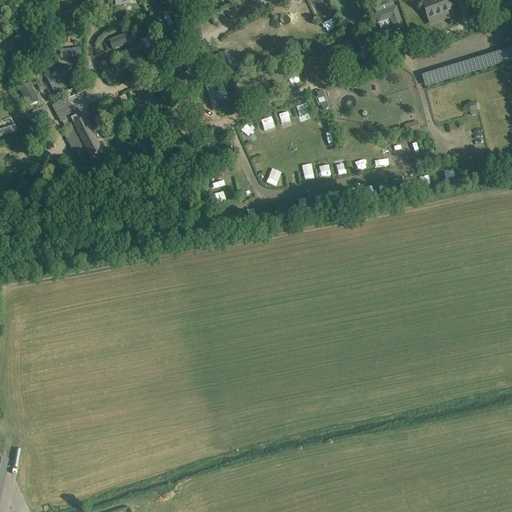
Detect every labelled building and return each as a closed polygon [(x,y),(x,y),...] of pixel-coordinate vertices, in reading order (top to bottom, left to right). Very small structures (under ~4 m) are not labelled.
[(431,0),(422,4),(428,19),(451,10),(448,3),(452,2),(453,1),(455,1),(454,0),(431,0)] [(375,7),(377,11),(396,5),(395,1),(375,7)] [(396,6),(375,14),(378,23),(390,19),(394,31),(403,27),(396,6)] [(136,42),(131,31),(110,40),(115,51),(136,42)] [(322,91),(317,93),(322,110),(328,109),(322,91)] [(472,115),(480,115),(479,103),(471,103),(472,115)] [(282,122),(292,117),(288,109),(278,113),(282,122)] [(102,151),(85,119),(82,113),(63,123),(72,141),(69,143),(74,152),(77,151),(77,152),(84,148),(89,158),(102,151)] [(0,129),(0,137),(19,132),(17,125),(0,129)] [(28,145),(21,146),(20,142),(0,148),(0,162),(30,153),(28,145)] [(261,173),(269,169),(265,160),(257,164),(261,173)] [(314,165),(305,166),(308,180),(316,179),(314,165)] [(275,172),(266,181),(274,188),(282,180),(275,172)] [(394,192),(403,192),(404,180),(394,179),(394,192)] [(390,182),(380,184),(383,199),(394,196),(390,182)] [(254,209),(246,211),(249,225),(257,223),(254,209)] [(0,458),(0,501),(9,460),(0,458)]
